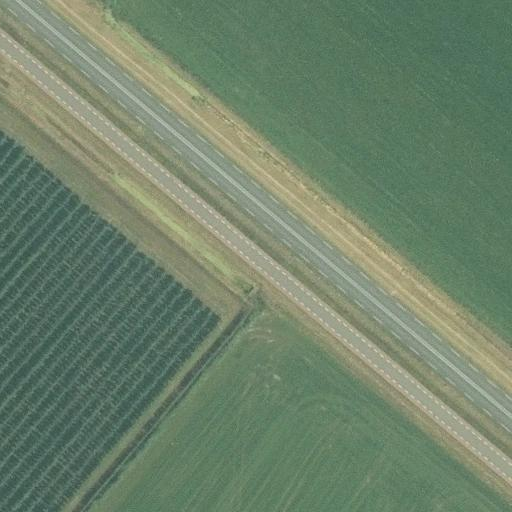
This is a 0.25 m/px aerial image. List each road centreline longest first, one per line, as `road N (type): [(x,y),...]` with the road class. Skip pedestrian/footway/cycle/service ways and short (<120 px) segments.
road 1 (unclassified): [(511,475),(0,42)]
road 2 (primary): [(511,419),(14,0)]
